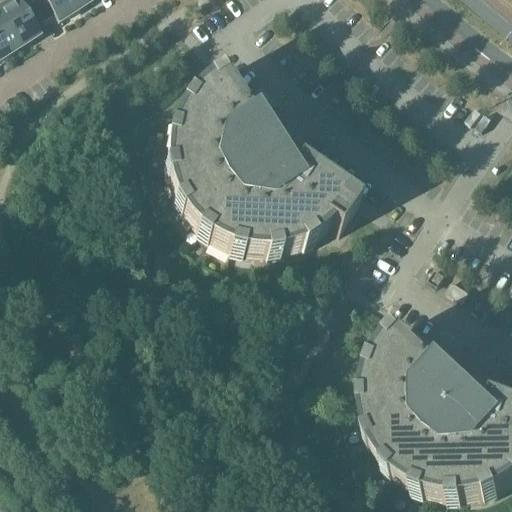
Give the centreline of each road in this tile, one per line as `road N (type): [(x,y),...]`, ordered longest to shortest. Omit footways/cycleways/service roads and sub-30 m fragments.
road 1 (residential): [(511,117),(381,307)]
road 2 (residential): [(0,93),(146,0)]
